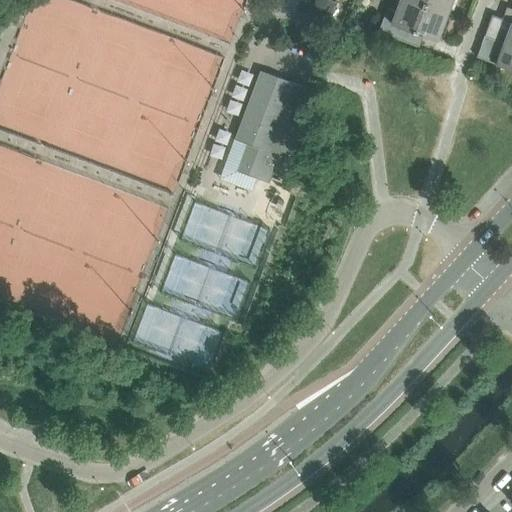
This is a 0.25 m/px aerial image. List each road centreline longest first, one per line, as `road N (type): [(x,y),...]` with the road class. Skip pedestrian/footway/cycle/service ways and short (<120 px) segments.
road 1 (residential): [(437,228),(405,213),(375,219),(313,338),(247,398),(126,474),(85,474),(0,438)]
road 2 (tertiary): [(472,253),(327,408),(171,511)]
road 3 (tertiary): [(244,511),(335,445),(498,278)]
